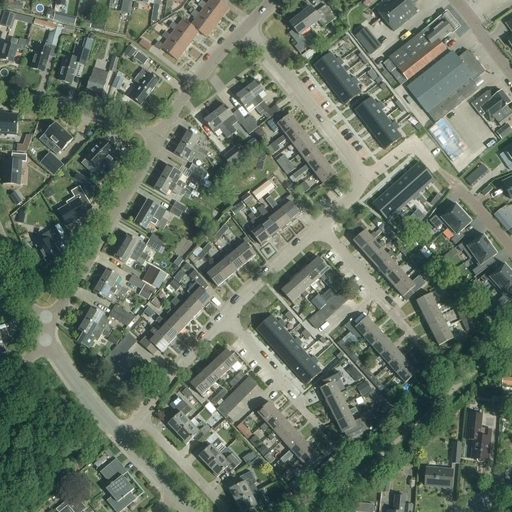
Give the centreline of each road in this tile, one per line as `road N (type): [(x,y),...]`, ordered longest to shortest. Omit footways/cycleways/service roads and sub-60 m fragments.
road 1 (unclassified): [(51,320),(155,139)]
road 2 (residential): [(361,182),(357,166),(245,28)]
road 3 (residential): [(155,139),(0,88)]
road 4 (unclassified): [(155,139),(245,28)]
road 5 (residential): [(140,418),(226,316)]
road 6 (residential): [(226,316),(320,227)]
road 7 (residential): [(121,439),(43,336)]
road 8 (residential): [(222,511),(140,418)]
